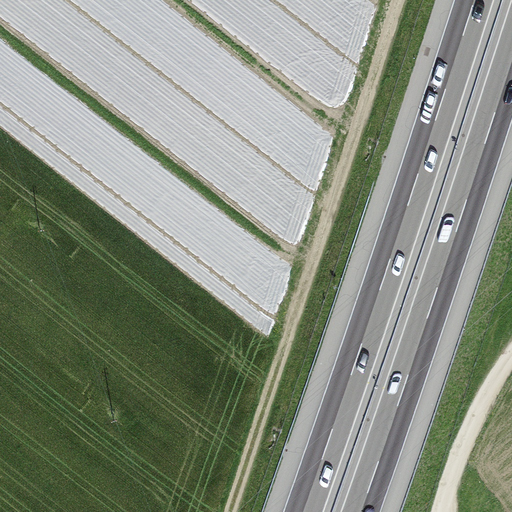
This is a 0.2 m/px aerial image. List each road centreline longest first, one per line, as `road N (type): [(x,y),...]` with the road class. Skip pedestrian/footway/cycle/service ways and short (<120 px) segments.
road 1 (motorway): [(474,0),(303,511)]
road 2 (track): [(398,0),(230,511)]
road 3 (motorway): [(360,511),(511,59)]
road 4 (track): [(440,511),(464,439),(511,355)]
